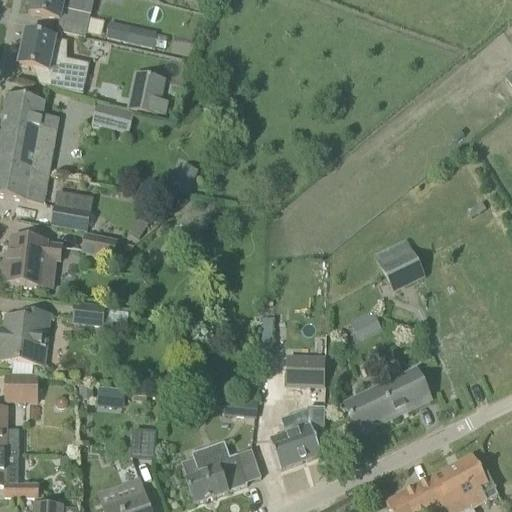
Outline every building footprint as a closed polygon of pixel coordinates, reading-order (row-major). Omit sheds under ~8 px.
[(62,0),(33,0),(30,18),(58,25),(56,36),(83,43),(89,18),(60,11),(62,0)] [(112,28),(110,42),(153,48),(155,34),(112,28)] [(51,59),(54,44),(26,37),(19,69),(48,75),(45,90),(82,98),(89,68),(51,59)] [(166,82),(134,75),(126,114),(165,122),(169,106),(162,104),(166,82)] [(43,105),(7,100),(0,139),(0,170),(32,176),(49,178),(59,123),(41,120),(43,105)] [(128,138),(133,117),(98,108),(93,130),(128,138)] [(186,199),(197,175),(183,168),(171,192),(186,199)] [(32,176),(0,170),(0,201),(43,209),(49,178),(32,176)] [(54,209),(50,230),(86,237),(90,216),(54,209)] [(81,257),(113,264),(117,244),(84,238),(81,257)] [(63,248),(11,242),(8,268),(4,267),(2,287),(53,293),(56,266),(60,267),(63,248)] [(412,254),(381,269),(393,293),(423,278),(412,254)] [(74,307),(72,328),(103,331),(105,311),(74,307)] [(45,371),(51,320),(19,315),(18,323),(6,321),(4,334),(1,333),(0,341),(0,352),(2,353),(0,365),(45,371)] [(374,315),(349,325),(356,344),(382,335),(374,315)] [(510,341),(498,315),(478,325),(476,321),(444,336),(468,384),(499,369),(490,351),(510,341)] [(287,360),(285,393),(323,394),(325,362),(287,360)] [(199,370),(191,376),(188,400),(211,402),(214,378),(208,371),(199,370)] [(344,408),(358,438),(430,403),(416,373),(344,408)] [(36,407),(36,380),(5,380),(5,406),(36,407)] [(261,384),(260,421),(272,421),(273,384),(261,384)] [(123,397),(100,394),(98,409),(122,412),(123,397)] [(225,402),(223,420),(256,423),(257,406),(225,402)] [(0,458),(18,459),(19,434),(5,434),(5,412),(0,412),(0,458)] [(307,412),(307,414),(306,430),(286,437),(269,444),(280,474),(321,459),(318,449),(323,447),(324,412),(307,412)] [(155,463),(156,434),(132,434),(131,462),(155,463)] [(224,448),(192,459),(199,479),(185,484),(194,508),(247,490),(236,460),(229,463),(224,448)] [(17,474),(18,459),(0,458),(0,492),(3,492),(3,503),(38,503),(38,489),(17,489),(17,474)] [(472,460),(431,482),(447,511),(470,511),(485,504),(488,509),(500,502),(498,497),(499,496),(494,486),(488,489),(472,460)] [(447,511),(431,482),(385,507),(387,511),(447,511)] [(103,511),(148,511),(144,497),(103,511)]
